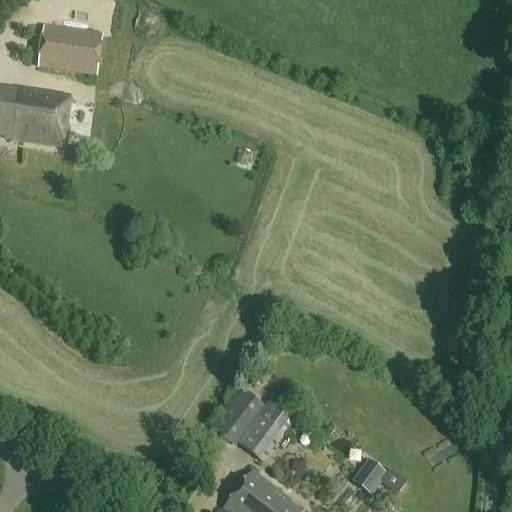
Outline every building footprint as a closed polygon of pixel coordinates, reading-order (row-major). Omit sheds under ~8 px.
[(39,70),(97,78),(103,37),(45,28),(39,70)] [(70,99),(0,89),(0,138),(4,139),(4,142),(63,150),(70,99)] [(264,409),(240,390),(210,430),(234,449),(237,446),(263,465),(295,423),(269,402),(264,409)] [(369,464),(355,484),(371,496),(379,485),(397,498),(407,485),(391,473),(387,477),(385,476),(369,464)] [(302,511),(299,510),(298,510),(291,505),(292,504),(251,473),(223,511),(224,511),(302,511)]
